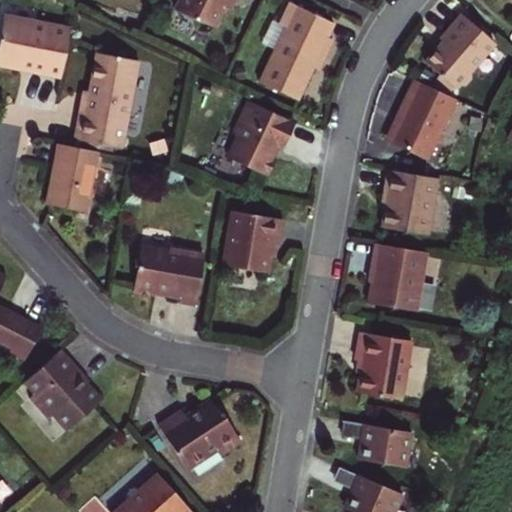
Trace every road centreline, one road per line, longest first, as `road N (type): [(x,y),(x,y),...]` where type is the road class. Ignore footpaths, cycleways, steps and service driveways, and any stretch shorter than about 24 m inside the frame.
road 1 (residential): [(409,0),(354,92),(303,378)]
road 2 (residential): [(303,378),(188,360),(114,334),(0,206)]
road 3 (residential): [(303,378),(281,511)]
